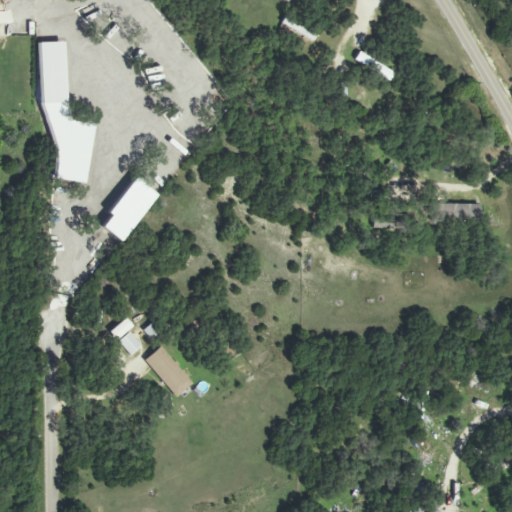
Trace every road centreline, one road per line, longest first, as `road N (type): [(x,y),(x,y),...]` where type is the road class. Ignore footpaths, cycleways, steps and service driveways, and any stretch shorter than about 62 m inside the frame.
road 1 (residential): [(52,511),(53,329)]
road 2 (tertiary): [(511,121),(441,0)]
